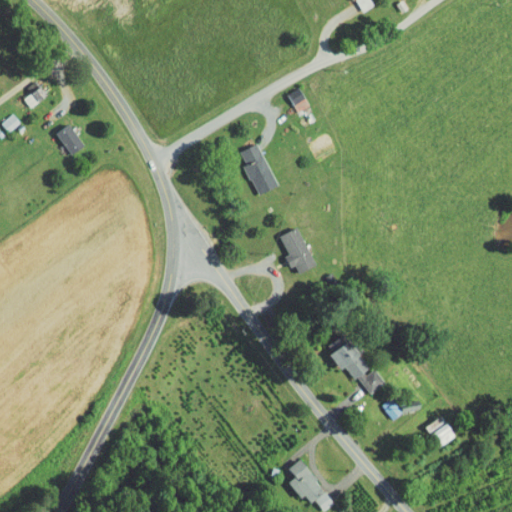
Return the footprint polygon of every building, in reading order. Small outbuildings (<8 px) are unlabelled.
[(7,90),(17,101),(32,88),(23,77),(7,90)] [(280,105),(293,98),(283,79),(270,87),(280,105)] [(38,125),(54,148),(68,138),(52,115),(38,125)] [(259,177),(239,135),(222,144),(228,157),(226,158),(239,187),(259,177)] [(262,228),(271,247),(267,249),(272,260),(277,257),(281,265),(297,257),(279,220),(262,228)] [(352,388),(368,376),(356,359),(353,361),(336,339),(333,341),(326,332),(308,346),(320,362),(328,356),(352,388)] [(366,397),(376,412),(387,405),(376,390),(366,397)] [(439,429),(425,408),(409,418),(424,440),(439,429)] [(272,473),(291,498),(299,492),(308,504),(319,496),(283,451),(270,461),(276,469),(272,473)]
